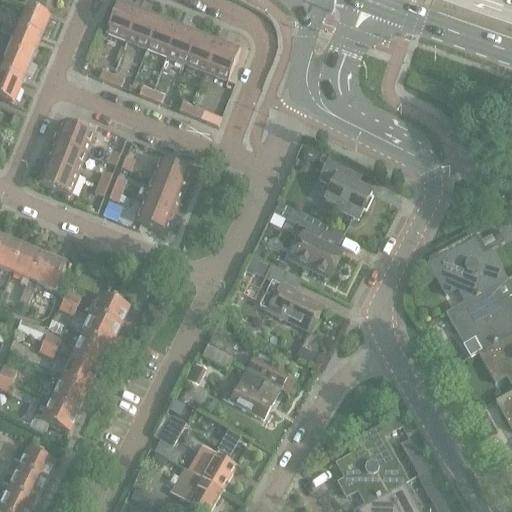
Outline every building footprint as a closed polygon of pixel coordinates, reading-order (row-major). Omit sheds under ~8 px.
[(56,0),(47,0),(45,9),(52,11),(56,0)] [(119,4),(106,37),(127,45),(140,12),(119,4)] [(40,41),(49,19),(25,9),(19,23),(8,19),(5,26),(40,41)] [(140,12),(127,45),(147,53),(160,20),(140,12)] [(160,20),(147,53),(167,61),(180,28),(160,20)] [(5,28),(2,35),(14,40),(8,54),(32,64),(40,42),(5,28)] [(180,28),(167,61),(187,69),(200,36),(180,28)] [(200,36),(187,69),(207,77),(220,44),(200,36)] [(220,44),(207,77),(228,85),(241,52),(220,44)] [(0,50),(0,75),(23,85),(32,64),(8,54),(0,50)] [(103,74),(99,83),(110,87),(114,79),(103,74)] [(0,75),(0,101),(13,107),(23,85),(0,75)] [(114,79),(110,87),(121,92),(125,83),(114,79)] [(143,90),(139,99),(150,104),(154,95),(143,90)] [(154,95),(150,104),(161,108),(165,99),(154,95)] [(183,106),(179,115),(190,120),(194,111),(183,106)] [(194,111),(190,120),(201,124),(205,115),(194,111)] [(62,125),(54,146),(87,158),(95,138),(62,125)] [(54,146),(46,166),(79,178),(87,158),(54,146)] [(306,152),(301,162),(311,166),(315,165),(318,157),(306,152)] [(112,155),(107,167),(116,170),(121,159),(112,155)] [(126,161),(122,172),(130,176),(135,164),(126,161)] [(354,174),(329,162),(318,183),(331,190),(324,204),(335,210),(333,213),(357,225),(371,196),(348,185),(354,174)] [(159,163),(151,184),(184,197),(192,176),(159,163)] [(46,166),(38,186),(71,199),(79,178),(46,166)] [(104,176),(99,187),(108,190),(113,179),(104,176)] [(118,181),(114,192),(122,196),(127,185),(118,181)] [(151,184),(143,204),(176,217),(184,197),(151,184)] [(99,187),(95,197),(104,201),(108,190),(99,187)] [(114,192),(109,203),(118,207),(122,196),(114,192)] [(143,204),(135,225),(168,238),(176,217),(143,204)] [(300,217),(294,228),(313,237),(318,227),(300,217)] [(295,267),(327,283),(341,256),(308,240),(302,237),(288,264),(295,267)] [(22,249),(1,241),(0,241),(0,270),(11,276),(22,249)] [(83,247),(79,257),(95,264),(100,250),(85,244),(83,247)] [(487,294),(506,283),(490,254),(477,261),(469,245),(428,268),(445,298),(458,291),(465,305),(487,294)] [(44,258),(22,249),(11,276),(29,283),(33,284),(44,258)] [(37,285),(55,293),(66,267),(44,258),(33,284),(29,283),(25,294),(32,297),(37,285)] [(263,267),(252,261),(247,272),(258,278),(263,267)] [(322,311),(292,297),(299,284),(270,270),(264,283),(271,287),(260,310),(267,314),(267,315),(309,337),(322,311)] [(32,297),(25,294),(20,305),(27,308),(32,297)] [(64,303),(78,310),(82,301),(68,294),(64,303)] [(511,337),(511,310),(507,302),(495,309),(487,294),(465,305),(446,316),(462,346),(475,339),(483,353),(511,337)] [(120,331),(130,309),(103,297),(99,306),(93,303),(87,315),(120,331)] [(78,310),(64,303),(59,313),(73,320),(78,310)] [(120,331),(87,315),(87,316),(93,318),(83,339),(110,352),(120,331)] [(18,335),(43,345),(47,336),(44,335),(46,331),(22,323),(18,335)] [(237,345),(215,334),(208,349),(231,360),(237,345)] [(83,340),(73,335),(67,347),(77,352),(73,360),(100,373),(110,352),(83,339),(83,340)] [(44,346),(57,352),(61,344),(48,337),(44,346)] [(511,337),(483,353),(477,356),(493,386),(506,379),(511,388),(511,337)] [(57,352),(44,346),(39,356),(52,363),(57,352)] [(296,381),(255,359),(234,398),(227,394),(223,400),(264,423),(281,392),(288,396),(296,381)] [(100,373),(73,360),(63,381),(90,394),(100,373)] [(0,381),(13,386),(17,377),(2,372),(0,377),(0,381)] [(13,386),(0,381),(0,391),(10,395),(13,386)] [(90,394),(63,381),(53,402),(80,414),(90,394)] [(511,393),(494,403),(511,434),(511,393)] [(80,414),(53,402),(50,409),(41,404),(36,416),(44,420),(43,423),(69,436),(80,414)] [(480,414),(472,418),(481,433),(492,427),(486,417),(483,419),(480,414)] [(154,440),(153,440),(159,444),(161,445),(173,451),(186,428),(173,420),(170,425),(164,421),(154,440)] [(381,440),(397,432),(391,422),(349,445),(354,455),(340,464),(348,480),(337,486),(345,500),(357,494),(365,508),(403,487),(407,485),(381,440)] [(418,479),(427,475),(409,443),(401,448),(418,479)] [(160,445),(155,455),(166,462),(176,468),(182,457),(160,445)] [(28,454),(20,450),(14,463),(22,466),(20,469),(12,465),(10,469),(46,486),(56,466),(29,452),(28,454)] [(222,494),(236,471),(203,451),(189,475),(222,494)] [(148,469),(159,475),(166,462),(155,456),(148,469)] [(189,475),(185,472),(180,481),(175,478),(171,485),(176,488),(172,495),(175,497),(174,497),(199,511),(211,511),(222,494),(189,475)] [(7,478),(3,486),(10,489),(8,493),(36,506),(40,497),(46,486),(18,473),(14,482),(7,478)] [(430,481),(421,487),(429,501),(438,496),(430,481)] [(416,511),(403,487),(365,508),(360,511),(361,511),(416,511)] [(161,511),(165,505),(138,489),(132,500),(151,511),(161,511)] [(32,511),(36,506),(8,493),(0,509),(0,511),(32,511)]
